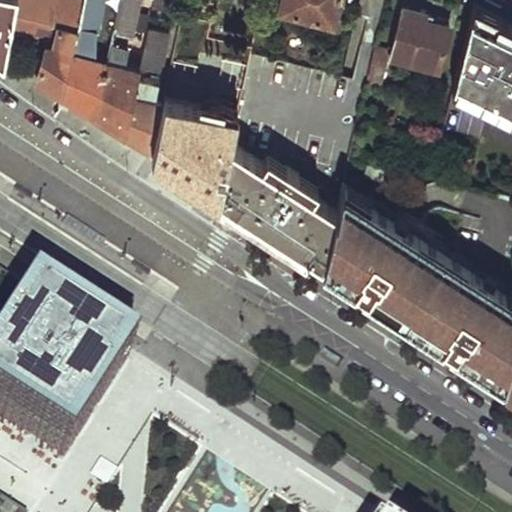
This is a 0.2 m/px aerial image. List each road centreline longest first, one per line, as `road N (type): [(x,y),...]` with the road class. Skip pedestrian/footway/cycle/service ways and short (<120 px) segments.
road 1 (secondary): [(286,299),(217,239),(0,95)]
road 2 (secondary): [(0,132),(202,262),(286,299)]
road 3 (secondary): [(511,443),(286,299)]
